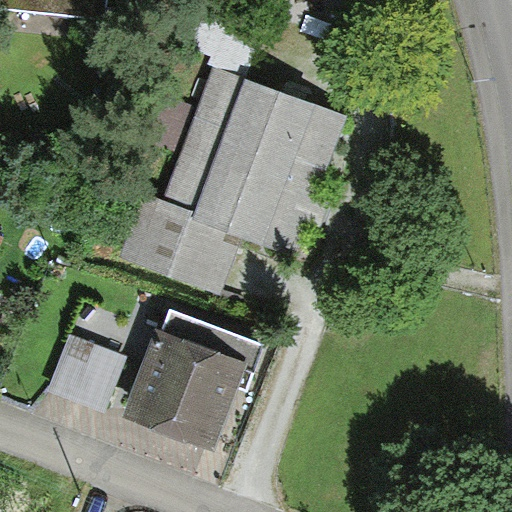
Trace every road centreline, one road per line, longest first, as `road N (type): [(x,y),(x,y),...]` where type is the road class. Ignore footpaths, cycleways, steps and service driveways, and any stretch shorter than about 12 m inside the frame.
road 1 (residential): [(369,149),(234,511)]
road 2 (residential): [(0,430),(207,511)]
road 3 (unknown): [(333,247),(511,278)]
